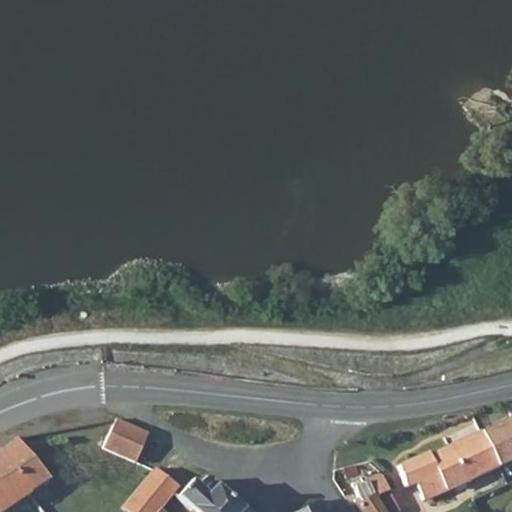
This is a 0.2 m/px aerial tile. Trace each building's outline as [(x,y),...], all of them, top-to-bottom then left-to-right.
[(494,470),(511,461),(511,421),(482,436),(494,470)] [(140,454),(160,465),(172,473),(186,454),(116,422),(101,451),(134,463),(140,454)] [(425,502),(494,470),(482,436),(451,450),(458,466),(416,485),(425,502)] [(43,469),(16,440),(2,454),(31,497),(51,482),(43,469)] [(400,469),(408,489),(416,485),(458,466),(451,450),(417,465),(416,462),(400,469)] [(2,454),(0,454),(0,511),(3,511),(31,497),(2,454)] [(123,511),(160,511),(174,496),(179,489),(156,472),(122,511),(123,511)] [(191,511),(250,511),(247,508),(243,511),(241,511),(216,489),(205,498),(192,485),(178,500),(191,511)] [(390,497),(388,493),(376,500),(388,500),(388,501),(392,499),(390,497)] [(388,500),(376,500),(382,509),(394,502),(392,499),(388,501),(388,500)] [(362,511),(384,511),(382,509),(376,500),(361,510),(362,511)]
